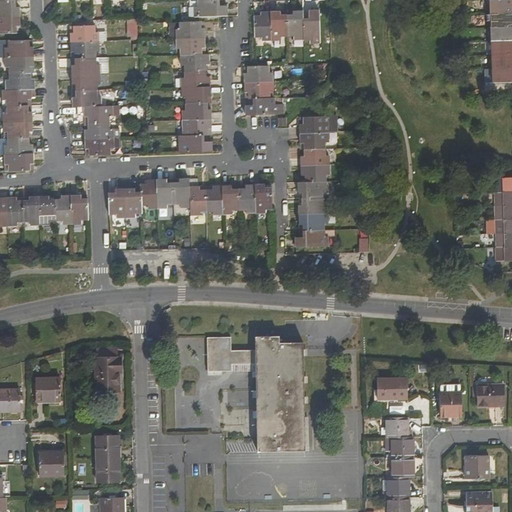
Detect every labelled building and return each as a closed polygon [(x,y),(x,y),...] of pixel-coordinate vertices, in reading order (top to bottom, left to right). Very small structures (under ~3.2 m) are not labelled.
[(15,7),(15,0),(0,0),(0,17),(19,16),(19,7),(15,7)] [(220,16),(227,15),(226,6),(219,6),(218,0),(196,0),(197,7),(194,7),(194,16),(220,16)] [(511,0),(489,0),(490,13),(511,12),(511,0)] [(309,18),(303,18),(303,39),(309,39),(310,43),(319,42),(319,10),(309,10),(309,18)] [(303,18),(302,11),(293,11),(293,15),(286,15),(287,36),(293,36),(294,40),(303,39),(303,18)] [(261,16),(254,16),(255,38),(262,38),(262,41),(271,41),(270,12),(261,12),(261,16)] [(287,36),(286,15),(280,15),(280,12),(270,12),(271,41),(280,41),(280,37),(287,36)] [(511,12),(490,13),(490,27),(511,25),(511,12)] [(19,26),(19,16),(0,17),(0,32),(16,32),(16,26),(19,26)] [(135,18),(126,19),(126,28),(136,27),(135,18)] [(200,28),(200,22),(178,22),(179,29),(175,29),(175,39),(204,38),(204,28),(200,28)] [(491,41),(511,40),(511,25),(490,27),(491,41)] [(70,42),(98,41),(98,32),(94,32),(94,26),(73,26),(73,33),(70,33),(70,42)] [(136,27),(126,28),(126,36),(130,36),(136,36),(136,27)] [(204,47),(204,38),(175,39),(175,49),(179,49),(179,55),(201,54),(201,47),(204,47)] [(511,40),(491,41),(492,55),(511,54),(511,40)] [(0,57),(5,57),(5,48),(8,48),(8,41),(0,41),(0,57)] [(5,57),(33,56),(33,47),(29,47),(29,41),(8,41),(8,48),(5,48),(5,57)] [(99,51),(98,41),(70,42),(70,52),(73,52),(74,58),(95,58),(95,51),(99,51)] [(201,54),(179,55),(179,64),(183,64),(183,72),(205,71),(205,64),(208,64),(208,54),(201,54)] [(511,54),(492,55),(492,69),(511,68),(511,54)] [(33,66),(33,56),(5,57),(5,67),(8,67),(9,73),(31,72),(30,66),(33,66)] [(71,65),(71,75),(99,74),(99,64),(95,64),(95,58),(74,58),(74,65),(71,65)] [(244,82),(273,81),(273,73),(269,73),(269,65),(256,65),(247,66),(247,73),(244,74),(244,82)] [(492,82),(511,81),(511,68),(492,69),(492,82)] [(205,71),(183,72),(184,78),(180,78),(180,88),(209,87),(209,77),(205,77),(205,71)] [(31,79),(31,72),(9,73),(9,80),(5,80),(5,90),(31,89),(34,89),(34,79),(31,79)] [(99,74),(71,75),(71,84),(75,84),(75,91),(96,90),(96,83),(100,83),(99,74)] [(274,91),(273,81),(244,82),(244,92),(248,92),(248,98),(253,98),(270,98),(270,92),(274,91)] [(209,87),(180,88),(181,97),(184,97),(184,103),(206,102),(206,96),(209,96),(209,87)] [(31,89),(5,90),(1,90),(1,100),(6,100),(6,107),(28,105),(28,99),(31,99),(31,89)] [(96,90),(75,91),(75,97),(72,97),(72,107),(83,106),(100,106),(100,97),(96,97),(96,90)] [(245,114),(276,114),(279,114),(279,105),(274,105),(274,98),(270,98),(253,98),(253,106),(245,106),(245,114)] [(207,109),(206,102),(184,103),(184,111),(181,111),(181,120),(210,119),(210,109),(207,109)] [(28,112),(28,105),(6,107),(6,113),(2,113),(2,123),(32,122),(31,112),(28,112)] [(100,106),(83,106),(83,117),(87,117),(87,123),(109,122),(109,116),(112,116),(111,105),(100,106)] [(299,125),(299,133),(328,133),(328,124),(325,124),(325,117),(303,117),(303,124),(299,125)] [(210,119),(181,120),(181,130),(185,130),(185,136),(203,135),(208,135),(207,129),(210,129),(210,119)] [(32,131),(32,122),(2,123),(2,132),(6,132),(6,138),(29,138),(29,131),(32,131)] [(109,122),(87,123),(87,130),(84,130),(84,138),(112,137),(112,129),(109,129),(109,122)] [(328,133),(299,133),(300,143),(303,143),(303,150),(325,149),(326,142),(329,142),(328,133)] [(203,135),(185,136),(181,136),(181,143),(178,143),(179,152),(211,151),(211,141),(203,142),(203,135)] [(88,149),(88,156),(110,155),(110,148),(113,148),(112,137),(84,138),(84,149),(88,149)] [(3,145),(3,155),(33,153),(33,144),(30,144),(29,138),(6,138),(7,145),(3,145)] [(300,166),(329,165),(329,156),(325,156),(325,149),(303,150),(303,156),(300,157),(300,166)] [(7,164),(8,171),(30,170),(30,163),(33,163),(33,153),(3,155),(3,164),(7,164)] [(329,175),(329,165),(300,166),(301,175),(304,175),(304,182),(326,181),(325,175),(329,175)] [(511,177),(493,178),(493,192),(511,191),(511,177)] [(188,187),(187,179),(178,179),(178,183),(172,183),(173,205),(179,205),(180,208),(189,208),(188,187)] [(140,184),(140,191),(140,206),(147,206),(147,209),(157,209),(156,180),(146,180),(146,184),(140,184)] [(165,180),(156,180),(157,209),(166,209),(166,205),(173,205),(172,183),(165,183),(165,180)] [(326,190),(326,181),(304,182),(298,182),(298,192),(301,192),(301,199),(323,198),(323,190),(326,190)] [(244,189),(237,189),(238,211),(245,211),(246,214),(255,214),(255,185),(244,185),(244,189)] [(264,185),(255,185),(255,214),(264,214),(264,210),(271,210),(271,188),(264,188),(264,185)] [(211,190),(204,190),(205,212),(212,211),(213,215),(221,215),(220,186),(211,186),(211,190)] [(230,186),(220,186),(221,215),(231,215),(231,211),(238,211),(237,189),(230,189),(230,186)] [(205,212),(204,190),(198,190),(198,187),(188,187),(189,208),(189,216),(199,216),(199,212),(205,212)] [(115,193),(108,193),(109,215),(115,215),(115,219),(125,218),(124,189),(115,189),(115,193)] [(134,189),(124,189),(125,218),(135,218),(135,214),(140,214),(140,206),(140,191),(134,192),(134,189)] [(511,191),(493,192),(494,206),(511,205),(511,191)] [(80,195),(70,196),(71,225),(81,225),(81,221),(87,221),(86,199),(80,199),(80,195)] [(71,225),(70,196),(61,196),(61,199),(54,200),(55,222),(62,222),(63,225),(71,225)] [(29,200),(22,201),(23,223),(30,223),(30,226),(39,226),(38,197),(29,197),(29,200)] [(55,222),(54,200),(48,200),(48,197),(38,197),(39,226),(49,226),(49,222),(55,222)] [(16,198),(6,199),(7,227),(17,227),(16,223),(23,223),(22,201),(16,201),(16,198)] [(323,204),(323,198),(301,199),(301,205),(298,205),(298,215),(326,214),(326,204),(323,204)] [(511,205),(494,206),(494,220),(511,219),(511,205)] [(327,223),(326,214),(298,215),(298,224),(301,224),(302,231),(324,231),(324,223),(327,223)] [(511,219),(494,220),(494,234),(511,233),(511,219)] [(324,237),(324,231),(302,231),(302,237),(295,238),(295,246),(327,246),(327,237),(324,237)] [(495,248),(511,247),(511,233),(494,234),(495,248)] [(359,240),(359,254),(368,254),(368,240),(359,240)] [(511,247),(495,248),(495,262),(511,261),(511,247)] [(493,259),(493,249),(467,249),(467,265),(488,264),(488,259),(493,259)] [(231,338),(207,339),(208,372),(231,372),(231,361),(255,360),(257,453),(304,452),(303,343),(279,344),(279,338),(254,338),(254,351),(231,352),(231,338)] [(115,358),(115,349),(95,349),(95,358),(94,358),(95,393),(119,393),(119,373),(121,374),(121,358),(115,358)] [(60,379),(35,379),(36,403),(60,402),(60,379)] [(406,379),(377,380),(377,400),(407,400),(406,379)] [(477,407),(491,407),(490,404),(503,404),(503,386),(476,387),(477,407)] [(19,390),(0,390),(0,411),(20,411),(19,390)] [(440,417),(447,417),(447,412),(461,412),(461,393),(440,393),(440,417)] [(406,418),(386,418),(387,438),(407,438),(406,418)] [(95,460),(120,460),(119,435),(95,436),(95,460)] [(407,438),(387,438),(387,450),(393,450),(392,458),(411,458),(414,458),(414,437),(407,438)] [(63,452),(38,453),(39,478),(63,477),(63,452)] [(489,457),(465,457),(465,480),(489,479),(489,457)] [(392,458),(390,458),(390,478),(408,478),(412,477),(411,458),(392,458)] [(120,483),(120,460),(95,460),(95,484),(120,483)] [(388,478),(388,498),(409,498),(408,478),(390,478),(388,478)] [(490,511),(491,495),(466,496),(466,511),(490,511)] [(123,511),(124,498),(99,499),(99,511),(123,511)] [(388,498),(388,511),(408,511),(409,498),(388,498)]
